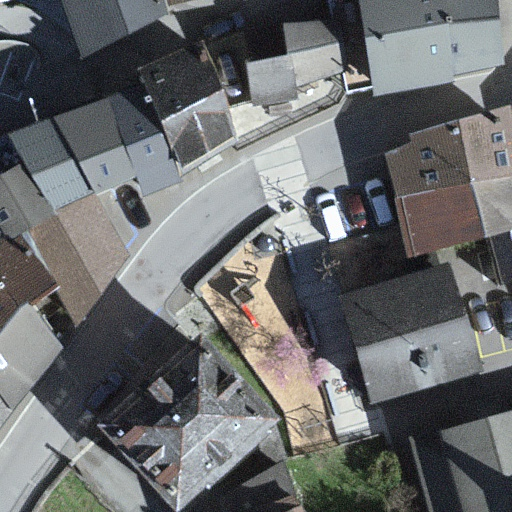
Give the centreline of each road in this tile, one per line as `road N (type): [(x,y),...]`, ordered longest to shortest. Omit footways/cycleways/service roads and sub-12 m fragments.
road 1 (residential): [(0,500),(191,227),(280,161),(508,80)]
road 2 (residential): [(255,0),(77,72)]
road 3 (unknown): [(62,404),(136,511)]
